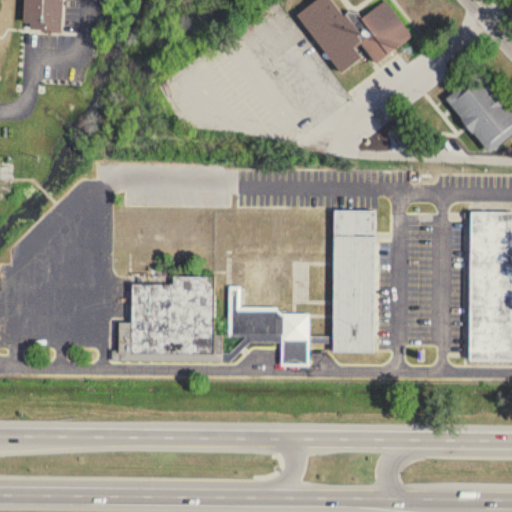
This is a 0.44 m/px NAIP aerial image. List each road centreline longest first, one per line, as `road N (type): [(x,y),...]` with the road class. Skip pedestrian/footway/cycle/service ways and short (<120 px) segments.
road 1 (residential): [(0,363),(511,371)]
road 2 (trunk): [(0,492),(511,497)]
road 3 (trunk): [(511,437),(0,433)]
road 4 (trunk): [(0,479),(281,482),(297,457),(267,435)]
road 5 (trunk): [(511,449),(407,452),(395,459),(390,481),(413,496)]
